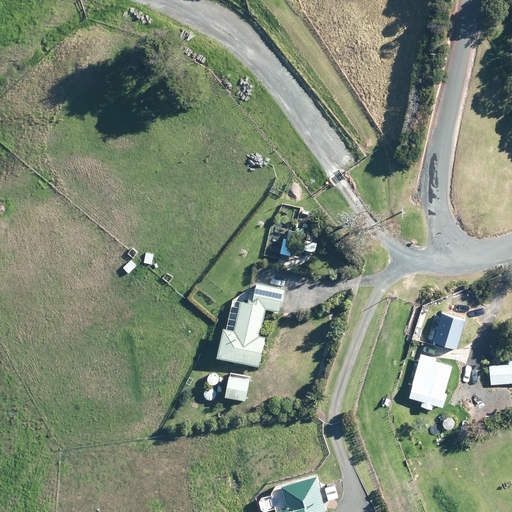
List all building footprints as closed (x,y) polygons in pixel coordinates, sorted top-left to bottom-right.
[(296,239),(285,237),(281,253),(293,255),(296,239)] [(250,289),(234,301),(221,356),(262,365),(268,338),(264,337),(270,311),(282,313),(289,284),(283,282),(285,273),(262,267),(256,290),(250,289)] [(469,319),(444,311),(436,338),(460,346),(469,319)] [(424,400),(423,404),(435,408),(437,403),(445,406),(451,390),(447,389),(456,364),(422,352),(411,385),(415,386),(412,396),(424,400)] [(511,357),(508,357),(509,363),(494,364),(495,372),(490,372),(490,384),(511,382),(511,357)] [(252,379),(231,375),(227,396),(248,401),(252,379)] [(328,511),(318,474),(274,486),(281,511),(328,511)] [(340,483),(327,483),(327,497),(340,497),(340,483)]
